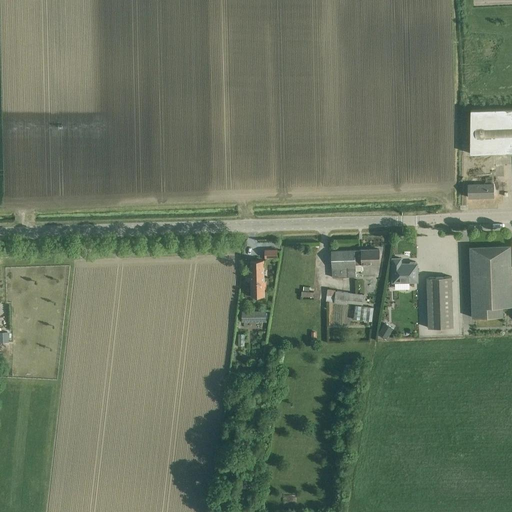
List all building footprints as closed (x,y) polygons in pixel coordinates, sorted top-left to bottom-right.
[(473,154),(511,152),(511,107),(471,108),(473,154)] [(469,184),(469,188),(469,198),(494,197),(494,183),(469,184)] [(511,275),(511,246),(470,247),(473,318),(503,317),(503,307),(511,306),(511,275)] [(332,278),(348,277),(356,277),(356,271),(364,271),(363,264),(380,264),(379,249),(332,251),(332,267),(332,278)] [(278,250),(266,250),(266,258),(278,258),(278,250)] [(393,259),(393,269),(393,282),(418,282),(418,264),(417,264),(416,262),(411,262),(410,264),(402,264),(401,258),(393,259)] [(251,260),(251,270),(252,273),(249,273),(247,276),(247,279),(249,281),(252,281),(252,296),(265,296),(264,260),(251,260)] [(428,277),(428,287),(429,328),(454,328),(452,277),(428,277)] [(328,289),(326,301),(334,302),(334,303),(348,305),(348,303),(363,305),(365,295),(336,291),(336,290),(328,289)] [(242,311),(242,322),(267,322),(267,311),(242,311)] [(353,327),(370,328),(371,314),(354,313),(353,327)] [(386,339),(392,329),(385,325),(379,335),(386,339)]
